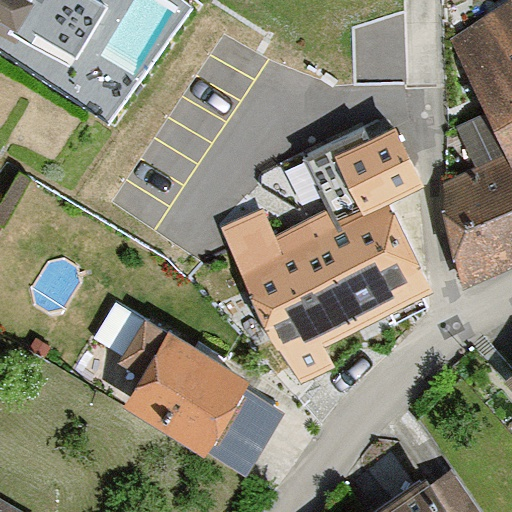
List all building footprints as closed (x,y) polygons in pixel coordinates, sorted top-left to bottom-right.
[(0,0),(0,32),(5,36),(25,0),(0,0)] [(507,150),(511,159),(511,0),(505,0),(450,38),(507,150)] [(395,118),(335,147),(365,208),(389,195),(424,177),(395,118)] [(463,284),(511,262),(511,159),(507,150),(444,179),(443,207),(463,284)] [(337,222),(328,205),(277,232),(262,204),(222,225),(302,379),(336,362),(325,341),(435,284),(389,195),(365,208),(337,222)] [(251,372),(166,321),(119,399),(204,451),(251,372)] [(480,511),(452,471),(429,486),(447,511),(480,511)] [(426,482),(383,511),(447,511),(429,486),(426,482)]
